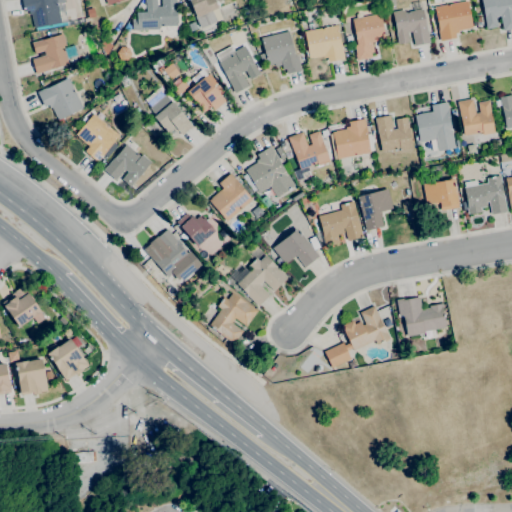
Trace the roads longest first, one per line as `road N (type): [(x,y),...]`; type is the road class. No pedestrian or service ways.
road 1 (residential): [(511,58),(296,99),(266,111),(134,217),(117,215)]
road 2 (residential): [(511,243),(361,273),(294,330)]
road 3 (secondary): [(137,361),(300,488),(322,493)]
road 4 (secondary): [(154,339),(48,232),(0,196)]
road 5 (residential): [(0,59),(8,110),(25,138),(117,215)]
road 6 (residential): [(154,339),(73,413),(0,427)]
road 7 (secondary): [(265,429),(154,339)]
